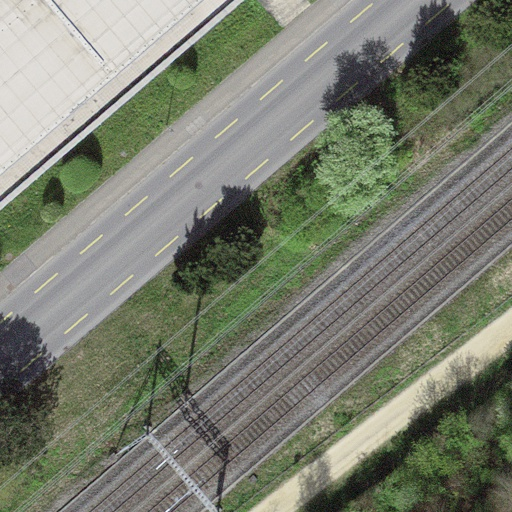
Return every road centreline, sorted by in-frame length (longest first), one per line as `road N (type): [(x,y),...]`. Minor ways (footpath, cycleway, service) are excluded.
road 1 (unclassified): [(0,356),(415,0)]
road 2 (track): [(280,511),(511,327)]
